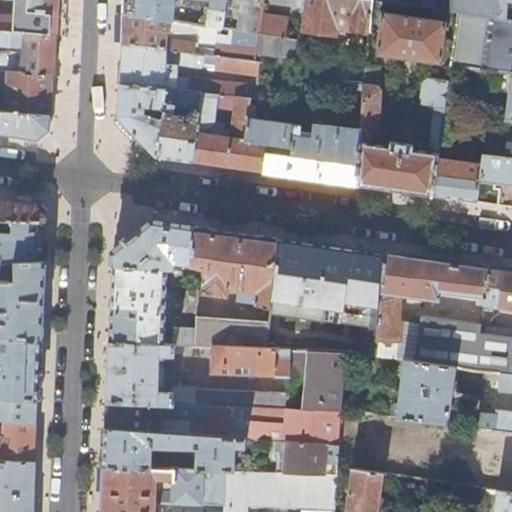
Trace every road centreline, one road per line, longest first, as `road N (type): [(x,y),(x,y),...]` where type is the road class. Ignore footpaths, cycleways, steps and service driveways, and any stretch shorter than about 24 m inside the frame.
road 1 (residential): [(83,178),(511,240)]
road 2 (residential): [(83,178),(67,511)]
road 3 (residential): [(91,0),(83,178)]
